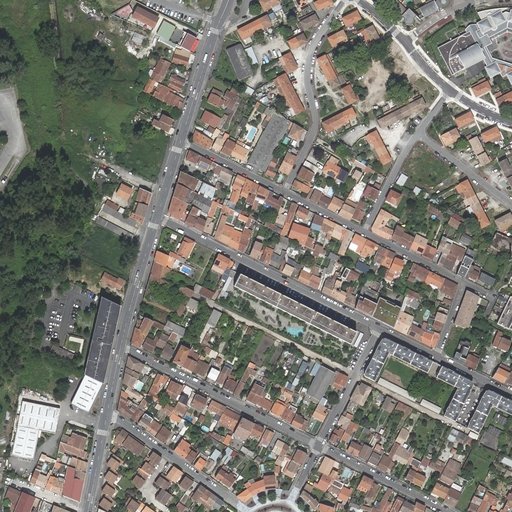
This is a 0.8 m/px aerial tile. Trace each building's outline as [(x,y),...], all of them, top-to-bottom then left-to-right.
[(260,3),(263,9),(271,5),(267,0),(261,0),(259,1),(260,3)] [(305,0),(295,0),(293,1),(298,10),(300,8),(300,7),(305,4),(307,3),(305,0)] [(321,0),(314,0),(313,1),(314,3),(317,9),(318,11),(321,9),(325,7),(321,0)] [(385,4),(392,10),(391,11),(391,12),(391,13),(391,14),(392,15),(393,16),(394,15),(396,14),(399,18),(401,15),(404,18),(404,21),(405,23),(407,24),(408,24),(410,23),(411,23),(412,22),(412,20),(412,19),(412,18),(415,15),(411,12),(412,12),(408,8),(406,10),(395,0),(380,0),(380,1),(380,2),(381,4),(382,5),(383,5),(384,4),(385,4)] [(437,8),(432,0),(429,0),(425,2),(426,5),(423,6),(419,8),(420,10),(424,18),(424,17),(429,15),(431,14),(434,12),(438,10),(437,8)] [(115,12),(119,19),(131,11),(127,5),(115,12)] [(159,18),(137,7),(132,16),(154,28),(159,18)] [(455,76),(455,77),(466,71),(464,68),(483,58),(488,66),(485,68),(490,77),(499,72),(502,77),(507,75),(511,84),(511,83),(511,64),(493,58),(486,45),(489,43),(487,38),(506,27),(511,29),(511,11),(510,14),(506,12),(501,15),(500,12),(499,13),(496,8),(487,10),(482,11),(477,13),(481,21),(477,24),(480,29),(478,30),(475,32),(475,30),(474,31),(473,32),(472,33),(470,33),(470,34),(467,36),(465,37),(464,37),(464,36),(463,36),(463,37),(463,36),(462,36),(461,36),(460,37),(459,37),(459,38),(458,38),(458,39),(457,39),(457,40),(457,41),(456,41),(456,42),(455,42),(455,43),(454,43),(454,44),(453,45),(453,46),(452,46),(452,47),(452,48),(451,48),(451,49),(451,50),(450,51),(450,52),(450,53),(450,54),(450,55),(449,55),(449,56),(449,57),(449,58),(449,59),(449,60),(449,61),(449,62),(450,63),(450,64),(450,65),(450,66),(450,67),(451,67),(451,68),(451,69),(452,70),(455,76)] [(353,22),(360,19),(357,13),(356,11),(353,13),(349,15),(353,22)] [(306,17),(307,19),(311,26),(315,24),(319,23),(318,21),(315,15),(313,13),(306,17)] [(263,27),(270,23),(266,15),(259,19),(263,27)] [(354,25),(353,22),(349,15),(345,16),(342,18),(343,20),(346,26),(347,28),(354,25)] [(256,30),(263,27),(259,19),(255,21),(252,23),(253,24),(256,30)] [(307,19),(300,22),(303,28),(304,30),(308,28),(311,26),(307,19)] [(168,41),(175,27),(163,21),(156,34),(160,36),(165,39),(168,41)] [(253,24),(252,23),(248,24),(245,26),(249,34),(256,30),(253,24)] [(466,33),(467,36),(470,34),(470,33),(472,33),(473,32),(474,31),(475,30),(475,32),(478,30),(475,25),(465,30),(466,33)] [(249,34),(245,26),(241,28),(237,30),(238,32),(241,38),(249,34)] [(367,38),(368,37),(376,33),(372,26),(361,32),(365,39),(366,39),(367,38)] [(339,42),(346,38),(343,32),(342,30),(339,32),(335,34),(339,42)] [(376,33),(368,37),(367,38),(366,39),(365,39),(369,46),(380,41),(376,33)] [(467,36),(466,33),(437,47),(453,77),(455,76),(452,70),(451,69),(451,68),(451,67),(450,67),(450,66),(450,65),(450,64),(450,63),(449,62),(449,61),(449,60),(449,59),(449,58),(449,57),(449,56),(449,55),(450,55),(450,54),(450,53),(450,52),(450,51),(451,50),(451,49),(451,48),(452,48),(452,47),(452,46),(453,46),(453,45),(454,44),(454,43),(455,43),(455,42),(456,42),(456,41),(457,41),(457,40),(457,39),(458,39),(458,38),(459,38),(459,37),(460,37),(461,36),(462,36),(463,36),(463,37),(463,36),(464,36),(464,37),(465,37),(467,36)] [(187,34),(180,47),(183,48),(189,52),(196,38),(187,34)] [(295,38),(299,46),(303,44),(307,42),(306,40),(303,34),(299,36),(297,34),(294,35),(295,38)] [(339,42),(335,34),(331,36),(327,38),(328,39),(331,45),(339,42)] [(295,48),(299,46),(295,38),(288,42),(291,48),(292,49),(295,48)] [(253,73),(242,45),(241,44),(240,44),(239,44),(227,49),(226,50),(226,51),(237,79),(239,80),(240,80),(252,76),(252,75),(253,74),(253,73)] [(245,49),(252,67),(258,64),(251,47),(245,49)] [(189,52),(183,48),(182,51),(176,50),(172,62),(186,67),(190,54),(191,52),(189,52)] [(395,73),(406,69),(398,52),(388,57),(395,73)] [(282,57),(279,58),(283,66),(286,64),(294,60),(292,57),(290,53),(288,54),(282,57)] [(320,67),(328,63),(330,62),(327,54),(324,56),(318,59),(317,60),(318,63),(320,67)] [(162,59),(160,58),(153,72),(161,75),(166,65),(168,66),(170,68),(172,64),(162,59)] [(294,60),(286,64),(283,66),(287,73),(289,72),(296,68),(297,68),(296,64),(294,60)] [(332,70),(334,69),(330,62),(328,63),(320,67),(322,71),(324,74),(326,73),(332,70)] [(326,73),(324,74),(326,78),(328,81),(336,77),(332,70),(326,73)] [(161,75),(153,72),(152,73),(151,76),(149,79),(155,81),(157,83),(158,81),(160,77),(161,75)] [(413,94),(424,90),(418,73),(407,77),(413,94)] [(289,81),(287,78),(285,74),(283,75),(277,78),(275,79),(274,80),(277,87),(278,87),(279,86),(281,85),(289,81)] [(171,80),(182,86),(184,81),(172,75),(169,80),(171,80)] [(336,77),(328,81),(330,85),(332,89),(333,88),(339,85),(343,83),(339,76),(338,76),(336,77)] [(155,81),(149,79),(144,89),(143,91),(149,94),(153,85),(155,81)] [(171,81),(168,86),(180,91),(182,87),(171,81)] [(291,89),(292,88),(291,85),(289,81),(281,85),(285,92),(291,89)] [(479,85),(483,93),(487,91),(490,89),(489,88),(486,81),(486,82),(483,83),(479,85)] [(157,98),(164,101),(169,92),(170,89),(166,87),(163,85),(162,89),(160,88),(158,91),(157,90),(156,92),(155,91),(152,96),(157,98)] [(250,96),(254,91),(244,85),(241,91),(250,96)] [(353,93),(349,86),(349,85),(343,89),(341,89),(343,93),(345,97),(353,93)] [(479,85),(472,89),(475,95),(475,97),(479,95),(483,93),(479,85)] [(288,100),(296,96),(294,92),(292,88),(291,89),(285,92),(281,94),(285,101),(286,101),(288,100)] [(211,94),(207,102),(215,106),(219,108),(221,103),(223,104),(225,101),(219,98),(222,93),(213,89),(211,94)] [(230,101),(227,107),(231,109),(238,97),(236,96),(229,92),(227,91),(225,96),(228,98),(227,99),(230,101)] [(175,107),(180,109),(183,103),(182,103),(178,101),(179,97),(174,95),(169,92),(164,101),(169,104),(175,107)] [(356,100),(359,99),(355,92),(353,93),(345,97),(347,100),(349,104),(350,103),(356,100)] [(503,96),(507,104),(510,102),(511,100),(511,95),(510,92),(503,96)] [(298,104),(300,103),(298,100),(296,96),(288,100),(292,107),(298,104)] [(503,96),(496,100),(499,106),(500,107),(503,105),(507,104),(503,96)] [(414,102),(418,110),(425,106),(425,104),(421,98),(414,102)] [(410,112),(411,114),(414,112),(418,110),(414,102),(413,100),(406,104),(407,106),(410,112)] [(296,114),(304,110),(302,107),(300,103),(298,104),(292,107),(296,114)] [(400,110),(403,117),(407,115),(411,114),(410,112),(407,106),(406,104),(405,103),(398,107),(399,108),(400,110)] [(348,110),(344,112),(348,119),(355,116),(352,110),(351,108),(348,110)] [(395,119),(396,121),(400,119),(403,117),(400,110),(392,113),(395,119)] [(218,118),(205,111),(201,120),(214,127),(215,126),(217,127),(220,121),(221,119),(218,118)] [(274,112),(273,114),(290,124),(291,122),(274,112)] [(348,119),(344,112),(340,114),(337,115),(338,117),(340,123),(348,119)] [(467,126),(474,122),(473,120),(470,114),(469,112),(466,114),(462,116),(466,123),(467,126)] [(385,117),(389,125),(393,123),(396,121),(395,119),(392,113),(385,117)] [(265,128),(247,163),(265,172),(269,165),(272,158),(274,154),(279,144),(290,124),(273,114),(271,118),(269,121),(265,128)] [(170,126),(173,120),(163,115),(159,121),(170,126)] [(243,128),(249,117),(248,116),(248,117),(245,115),(239,126),(243,128)] [(338,117),(337,115),(333,117),(329,119),(333,127),(340,123),(338,117)] [(466,123),(462,116),(458,118),(455,120),(455,121),(458,127),(466,123)] [(385,117),(378,121),(381,127),(382,128),(385,127),(389,125),(385,117)] [(168,129),(169,127),(170,126),(159,121),(156,120),(155,119),(152,124),(156,127),(166,131),(167,132),(168,129)] [(333,127),(329,119),(326,121),(322,123),(323,124),(326,131),(326,130),(327,133),(334,129),(333,127)] [(285,136),(297,142),(303,129),(292,123),(285,136)] [(494,141),(501,138),(499,135),(496,128),(495,127),(492,129),(488,131),(492,138),(493,138),(494,141)] [(217,137),(221,131),(216,129),(214,132),(213,134),(210,133),(208,135),(214,138),(215,136),(217,137)] [(452,140),(459,136),(456,130),(455,129),(451,130),(448,132),(452,140)] [(195,131),(192,140),(206,148),(207,146),(209,147),(212,141),(210,140),(195,131)] [(372,142),(380,138),(378,135),(376,131),(374,132),(368,135),(372,142)] [(492,138),(488,131),(484,133),(481,134),(482,136),(485,142),(487,145),(493,142),(492,138)] [(444,144),(452,140),(448,132),(444,134),(440,136),(441,138),(444,144)] [(476,136),(469,140),(472,147),(474,146),(476,152),(483,149),(476,136)] [(217,138),(212,148),(220,152),(226,141),(222,139),(221,141),(217,138)] [(382,147),(383,146),(381,142),(380,138),(372,142),(376,150),(382,147)] [(226,141),(220,152),(229,157),(230,154),(236,144),(227,140),(226,141)] [(237,141),(236,144),(230,154),(235,157),(237,158),(243,161),(248,151),(242,148),(238,146),(240,142),(237,141)] [(347,154),(351,148),(338,141),(334,147),(347,154)] [(376,150),(379,157),(387,153),(385,149),(383,146),(382,147),(376,150)] [(296,157),(298,153),(289,149),(287,153),(296,157)] [(483,149),(476,152),(480,158),(478,159),(482,166),(489,162),(483,149)] [(199,155),(189,150),(186,160),(191,162),(206,169),(208,170),(211,165),(212,162),(199,155)] [(347,154),(347,155),(353,159),(355,160),(357,159),(354,151),(347,154)] [(284,172),(287,174),(296,157),(287,153),(286,155),(279,170),(284,172)] [(383,164),(386,162),(389,161),(391,160),(389,157),(387,153),(379,157),(383,164)] [(273,158),(272,158),(269,165),(270,166),(266,174),(273,177),(275,173),(272,171),(277,160),(273,158)] [(328,161),(322,171),(342,182),(346,176),(339,172),(341,169),(333,164),(335,160),(330,158),(328,162),(328,161)] [(353,159),(352,161),(365,168),(366,166),(365,166),(355,160),(353,159)] [(407,175),(424,169),(420,159),(403,165),(407,175)] [(505,159),(498,162),(502,170),(503,169),(506,175),(511,172),(505,159)] [(430,163),(436,180),(447,176),(441,160),(430,163)] [(318,168),(305,161),(302,167),(303,167),(313,174),(315,175),(318,168)] [(365,168),(352,161),(354,162),(353,163),(362,168),(360,172),(356,170),(351,179),(356,182),(361,173),(362,173),(365,168)] [(217,182),(218,179),(222,167),(212,162),(211,165),(216,167),(214,174),(211,180),(217,183),(217,182)] [(230,182),(233,172),(222,167),(218,179),(227,183),(227,184),(229,185),(230,182)] [(301,172),(300,171),(297,177),(309,182),(313,174),(303,167),(301,172)] [(180,171),(177,184),(193,191),(198,180),(180,171)] [(402,173),(396,183),(402,187),(407,177),(402,173)] [(242,188),(246,179),(237,174),(234,181),(238,184),(236,188),(233,196),(239,198),(242,189),(242,188)] [(256,195),(259,186),(252,182),(246,179),(242,188),(242,189),(239,198),(240,198),(242,195),(246,198),(249,192),(251,192),(248,198),(247,201),(250,202),(252,198),(251,198),(253,194),(256,195)] [(463,191),(471,187),(469,184),(467,180),(465,181),(459,184),(455,186),(459,193),(463,191)] [(295,181),(293,186),(307,193),(311,184),(308,183),(307,184),(304,183),(303,185),(295,181)] [(197,193),(190,205),(201,211),(208,214),(212,201),(215,188),(202,183),(197,193)] [(125,186),(122,184),(116,195),(126,201),(132,190),(128,188),(127,188),(125,187),(125,186)] [(175,190),(173,196),(187,204),(188,204),(190,205),(197,193),(193,191),(177,184),(175,190)] [(269,191),(259,186),(256,195),(265,199),(269,191)] [(371,188),(367,186),(363,195),(367,197),(374,201),(379,192),(378,191),(372,188),(371,188)] [(418,196),(421,190),(415,187),(412,192),(418,196)] [(473,195),(474,195),(473,191),(471,187),(463,191),(467,199),(473,195)] [(136,199),(130,218),(131,218),(132,219),(134,220),(137,222),(139,223),(142,224),(143,221),(144,217),(148,206),(152,193),(146,192),(140,188),(138,192),(136,199)] [(311,189),(306,198),(317,203),(321,194),(311,189)] [(401,196),(390,190),(387,198),(388,198),(387,201),(396,206),(401,196)] [(280,207),(283,198),(280,196),(278,200),(271,197),(273,193),(269,191),(265,199),(265,201),(264,201),(280,209),(280,207)] [(321,194),(317,203),(327,209),(332,199),(321,194)] [(470,206),(478,202),(476,198),(474,195),(473,195),(467,199),(463,200),(467,207),(470,206)] [(179,220),(184,223),(190,212),(186,210),(188,204),(187,204),(173,196),(168,212),(170,216),(179,220)] [(239,199),(239,198),(233,196),(231,202),(237,204),(238,200),(239,199)] [(332,199),(327,209),(335,212),(336,208),(337,207),(341,208),(345,202),(334,196),(332,199)] [(107,201),(105,205),(108,206),(109,207),(110,208),(113,209),(115,210),(116,211),(118,207),(107,201)] [(216,205),(222,207),(223,205),(218,203),(217,203),(216,202),(214,201),(212,201),(208,214),(207,216),(212,218),(216,205)] [(340,210),(338,214),(341,216),(350,220),(356,207),(345,201),(345,202),(341,209),(340,210)] [(360,201),(352,218),(359,222),(363,213),(361,212),(363,208),(365,203),(360,201)] [(292,219),(297,205),(292,202),(283,228),(287,229),(291,219),(292,219)] [(480,210),(482,209),(480,205),(478,202),(470,206),(471,207),(467,208),(469,212),(472,210),(474,213),(480,210)] [(440,210),(429,204),(428,206),(439,212),(440,210)] [(225,210),(229,212),(230,209),(230,208),(228,208),(223,205),(222,207),(220,212),(224,213),(225,210)] [(184,223),(193,228),(198,217),(200,212),(201,211),(198,209),(192,206),(190,212),(184,223)] [(305,219),(309,211),(300,206),(296,215),(305,219)] [(439,212),(428,206),(427,209),(438,215),(439,212)] [(390,214),(381,209),(371,229),(373,232),(374,233),(379,235),(390,240),(390,241),(391,238),(394,231),(384,226),(390,214)] [(478,220),(485,216),(483,213),(482,209),(480,210),(474,213),(478,220)] [(508,228),(511,225),(511,218),(510,215),(509,213),(506,215),(502,217),(506,225),(507,227),(508,228)] [(214,238),(219,240),(223,227),(225,224),(228,214),(226,214),(225,217),(222,216),(214,238)] [(238,217),(247,222),(248,218),(240,214),(239,214),(238,217)] [(286,216),(278,214),(274,224),(282,226),(286,216)] [(321,228),(324,218),(315,214),(312,221),(311,225),(310,226),(320,230),(321,228)] [(487,225),(489,224),(487,220),(485,216),(478,220),(482,228),(487,225)] [(193,228),(202,232),(206,221),(198,217),(193,228)] [(506,225),(502,217),(498,219),(494,221),(495,222),(498,228),(499,230),(501,231),(507,227),(506,225)] [(208,218),(204,231),(210,233),(213,223),(211,222),(212,219),(208,218)] [(237,249),(243,253),(245,247),(246,248),(251,234),(252,231),(247,229),(251,219),(248,218),(247,222),(244,228),(242,234),(241,236),(241,237),(240,240),(237,249)] [(335,224),(324,218),(321,228),(320,230),(319,231),(323,233),(324,232),(327,233),(327,235),(326,238),(330,239),(331,235),(335,224)] [(459,226),(449,221),(447,224),(458,230),(459,226)] [(298,243),(302,245),(304,246),(305,243),(309,231),(310,229),(293,223),(288,237),(299,241),(298,243)] [(219,240),(228,245),(231,236),(232,235),(232,234),(233,231),(234,230),(234,228),(225,224),(223,227),(219,240)] [(342,244),(346,229),(343,228),(335,224),(331,235),(340,240),(339,242),(342,244)] [(394,231),(391,238),(399,242),(403,233),(404,230),(396,226),(394,231)] [(228,245),(237,249),(240,240),(241,237),(241,236),(242,234),(234,230),(233,231),(232,234),(232,235),(231,236),(228,245)] [(351,238),(353,233),(347,230),(338,253),(343,255),(350,238),(351,238)] [(403,233),(399,242),(410,248),(414,239),(403,233)] [(490,248),(493,249),(505,254),(511,257),(511,239),(510,238),(502,235),(497,233),(496,233),(495,234),(490,246),(490,248)] [(277,240),(289,245),(291,239),(287,237),(280,235),(280,234),(277,240)] [(362,249),(367,240),(355,234),(351,242),(358,246),(356,251),(361,253),(362,249)] [(416,235),(414,239),(410,248),(422,254),(426,245),(427,241),(427,240),(416,235)] [(471,240),(467,238),(462,236),(460,239),(465,241),(464,243),(469,246),(471,241),(471,240)] [(184,251),(190,240),(185,237),(181,245),(180,244),(179,244),(178,246),(179,246),(180,247),(177,253),(182,256),(184,251)] [(442,254),(437,264),(442,267),(447,254),(449,250),(451,246),(445,243),(446,240),(441,238),(440,241),(440,242),(439,244),(439,245),(437,249),(443,252),(442,254)] [(195,242),(190,240),(184,251),(182,256),(187,258),(195,242)] [(377,251),(379,246),(376,244),(367,240),(362,249),(361,253),(360,254),(366,257),(368,252),(371,254),(374,249),(377,251)] [(262,246),(254,242),(249,255),(256,259),(262,246)] [(313,250),(320,253),(321,253),(322,254),(323,250),(322,250),(323,248),(315,244),(314,246),(313,250)] [(447,254),(442,267),(451,272),(456,259),(460,261),(465,250),(451,244),(451,246),(449,250),(447,254)] [(422,254),(422,255),(431,259),(434,252),(430,250),(431,248),(430,247),(426,245),(422,254)] [(390,266),(395,254),(379,246),(377,251),(375,255),(383,259),(382,262),(390,266)] [(263,263),(268,265),(270,259),(272,253),(274,250),(271,249),(270,251),(267,250),(268,248),(266,247),(265,250),(263,256),(262,255),(260,261),(263,263)] [(467,249),(467,248),(464,255),(462,262),(469,266),(476,253),(472,251),(467,249)] [(166,255),(157,251),(154,261),(170,269),(172,266),(166,263),(166,264),(164,262),(164,260),(167,261),(168,255),(166,255)] [(170,252),(168,255),(180,261),(181,258),(181,257),(170,252)] [(330,259),(334,261),(335,261),(337,256),(330,252),(328,257),(330,259)] [(281,265),(282,263),(283,261),(284,259),(272,253),(270,259),(281,265)] [(218,254),(214,263),(211,268),(223,274),(225,271),(225,269),(230,260),(218,254)] [(389,268),(390,266),(382,262),(383,259),(375,255),(373,260),(389,268)] [(399,260),(394,258),(390,268),(386,278),(391,281),(395,270),(399,272),(403,263),(403,262),(399,260)] [(330,259),(325,274),(329,275),(329,273),(331,273),(334,266),(332,265),(334,261),(330,259)] [(223,274),(228,276),(228,275),(231,270),(229,270),(233,262),(230,260),(225,269),(225,271),(223,274)] [(167,282),(170,269),(154,261),(143,300),(174,314),(175,310),(151,299),(156,285),(157,286),(168,290),(170,284),(167,282)] [(361,272),(367,274),(370,267),(358,262),(355,268),(361,272)] [(282,272),(290,276),(293,268),(282,263),(281,265),(279,271),(282,272)] [(424,284),(429,272),(417,265),(413,263),(410,271),(411,272),(408,280),(413,282),(415,278),(416,276),(424,280),(423,282),(423,283),(424,284)] [(472,270),(468,277),(475,281),(479,273),(481,268),(475,265),(474,266),(471,264),(469,268),(472,270)] [(299,280),(308,284),(310,279),(312,275),(315,267),(314,266),(310,265),(309,268),(303,266),(302,270),(298,279),(299,280)] [(460,265),(456,274),(463,278),(468,269),(460,265)] [(342,266),(338,274),(345,278),(345,279),(349,282),(351,277),(356,280),(359,274),(342,266)] [(310,279),(308,284),(317,289),(321,279),(315,276),(316,272),(317,273),(319,268),(315,267),(312,275),(310,279)] [(399,272),(395,270),(391,281),(395,282),(399,272)] [(101,280),(102,281),(114,287),(116,285),(121,287),(124,282),(118,279),(105,272),(101,279),(101,280)] [(440,288),(444,279),(439,276),(438,275),(433,273),(429,272),(424,284),(427,285),(426,286),(428,287),(429,284),(429,283),(440,288)] [(321,292),(330,296),(334,285),(335,281),(336,280),(338,274),(335,273),(333,280),(332,280),(328,278),(326,281),(326,280),(321,292)] [(481,273),(478,279),(492,286),(495,279),(481,273)] [(356,332),(240,274),(234,286),(350,344),(356,332)] [(355,308),(371,316),(379,297),(380,294),(367,288),(371,279),(366,277),(363,286),(359,296),(355,308)] [(453,297),(457,286),(444,279),(439,290),(453,297)] [(337,300),(343,303),(345,297),(346,293),(340,290),(336,288),(339,281),(336,280),(335,281),(334,285),(330,296),(334,298),(337,300)] [(192,290),(199,293),(202,287),(196,284),(192,290)] [(186,305),(190,298),(193,291),(187,288),(181,285),(177,291),(183,294),(175,308),(178,309),(175,316),(179,318),(180,317),(184,310),(186,305)] [(199,293),(198,294),(210,300),(213,293),(202,287),(199,293)] [(405,296),(418,302),(419,298),(420,295),(407,289),(404,296),(405,296)] [(476,304),(479,297),(466,290),(454,324),(464,328),(465,328),(466,327),(468,327),(470,320),(473,313),(476,304)] [(501,292),(498,299),(507,304),(510,297),(506,294),(503,299),(500,297),(502,293),(501,292)] [(343,303),(355,308),(359,296),(357,294),(356,297),(351,295),(347,293),(345,297),(343,303)] [(406,303),(417,309),(419,303),(418,302),(405,296),(401,308),(400,310),(403,311),(406,303)] [(99,306),(85,375),(103,383),(107,363),(116,324),(118,314),(120,306),(101,297),(99,306)] [(371,316),(394,328),(400,312),(400,310),(401,308),(379,297),(371,316)] [(500,317),(497,324),(508,329),(511,320),(511,297),(510,297),(507,304),(504,310),(502,313),(500,317)] [(198,312),(202,304),(190,298),(186,305),(198,312)] [(437,312),(435,320),(444,323),(446,315),(448,310),(439,307),(437,312)] [(222,314),(213,309),(207,322),(215,327),(222,314)] [(394,328),(407,335),(410,325),(413,318),(400,312),(394,328)] [(152,325),(153,322),(145,318),(141,326),(136,323),(135,328),(139,330),(142,331),(141,333),(146,336),(152,325)] [(165,326),(164,326),(154,320),(153,322),(152,325),(163,330),(163,329),(165,326)] [(178,335),(184,338),(185,337),(186,336),(188,330),(181,327),(168,320),(165,326),(169,328),(173,330),(169,338),(167,342),(172,345),(178,335)] [(444,323),(435,320),(432,327),(441,330),(444,323)] [(416,339),(420,341),(424,331),(410,325),(407,335),(416,339)] [(140,348),(146,336),(141,333),(142,331),(139,330),(135,328),(131,344),(140,348)] [(424,331),(420,341),(432,347),(435,347),(439,334),(434,332),(433,335),(424,331)] [(502,334),(503,333),(498,331),(492,346),(497,347),(500,339),(501,338),(502,335),(502,334)] [(158,341),(156,344),(164,348),(166,344),(167,342),(169,338),(162,334),(158,341)] [(500,339),(497,347),(507,351),(509,345),(511,342),(508,340),(509,338),(502,335),(501,338),(500,339)] [(158,341),(159,338),(158,337),(158,338),(157,338),(156,339),(156,340),(155,342),(147,338),(143,347),(152,352),(156,344),(158,341)] [(365,372),(364,374),(365,377),(374,381),(376,376),(377,376),(378,373),(378,372),(388,353),(392,354),(392,355),(427,372),(428,370),(432,362),(426,359),(426,358),(421,356),(409,350),(403,347),(388,340),(384,338),(382,339),(381,341),(380,341),(378,345),(376,350),(368,367),(367,366),(365,371),(365,372)] [(471,342),(465,339),(464,342),(460,340),(453,358),(464,364),(466,359),(460,356),(461,354),(465,356),(469,347),(465,346),(466,343),(470,345),(471,342)] [(167,345),(166,344),(164,348),(160,356),(169,360),(174,351),(166,347),(167,345)] [(74,355),(53,345),(49,352),(70,362),(74,355)] [(181,345),(172,362),(182,366),(187,357),(189,352),(190,350),(181,345)] [(464,364),(475,369),(479,360),(468,354),(466,359),(464,364)] [(201,355),(199,360),(193,371),(204,376),(209,366),(203,363),(205,360),(203,358),(204,356),(201,355)] [(126,368),(125,372),(136,378),(137,379),(139,374),(144,364),(128,356),(126,368)] [(196,362),(187,357),(182,366),(184,368),(186,369),(187,369),(188,370),(191,371),(196,362)] [(511,369),(501,364),(498,368),(492,377),(503,383),(511,371),(511,369)] [(335,372),(321,365),(307,394),(320,401),(322,397),(330,382),(335,372)] [(221,373),(216,382),(221,384),(226,375),(229,376),(229,375),(232,370),(224,366),(220,372),(221,373)] [(446,410),(443,416),(454,421),(457,417),(459,412),(467,395),(468,395),(470,391),(470,390),(472,387),(471,387),(472,384),(471,382),(468,380),(453,372),(448,369),(447,369),(441,366),(437,375),(436,377),(454,386),(458,388),(448,407),(447,407),(446,410)] [(212,368),(207,377),(215,381),(220,372),(216,370),(212,368)] [(258,374),(246,368),(245,371),(250,373),(256,376),(258,374)] [(245,371),(240,382),(244,384),(250,373),(245,371)] [(348,377),(343,374),(335,371),(335,372),(330,382),(334,384),(333,385),(341,390),(348,377)] [(508,383),(511,384),(511,371),(503,383),(506,385),(508,383)] [(125,372),(123,383),(131,388),(136,378),(125,372)] [(162,376),(158,374),(147,397),(156,403),(156,402),(158,397),(159,397),(152,393),(155,389),(156,389),(162,376)] [(89,412),(103,383),(85,375),(71,404),(89,412)] [(235,377),(229,375),(229,376),(223,387),(227,389),(228,390),(230,391),(232,392),(237,383),(236,383),(234,381),(233,381),(234,380),(235,377)] [(380,378),(379,379),(416,397),(417,396),(380,378)] [(379,379),(377,383),(414,401),(416,397),(379,379)] [(171,395),(177,384),(171,381),(165,393),(171,396),(171,395)] [(445,387),(434,381),(426,398),(437,403),(445,387)] [(244,384),(240,382),(233,394),(238,396),(244,384)] [(262,394),(265,387),(256,382),(252,389),(251,391),(247,400),(255,404),(261,394),(262,394)] [(367,386),(359,382),(357,385),(350,399),(342,415),(350,420),(359,404),(359,403),(362,405),(371,388),(367,386)] [(183,387),(177,384),(171,395),(175,397),(176,394),(178,395),(183,387)] [(128,387),(125,391),(141,401),(143,396),(128,387)] [(293,393),(281,387),(280,391),(283,393),(291,397),(292,395),(293,393)] [(469,423),(467,427),(478,433),(480,428),(481,428),(483,423),(482,423),(492,405),(495,407),(511,415),(511,401),(507,399),(492,392),(488,390),(485,391),(484,393),(482,397),(479,401),(480,402),(471,418),(469,423)] [(207,400),(192,392),(187,402),(186,405),(189,406),(190,407),(191,406),(192,404),(200,408),(199,410),(201,411),(207,400)] [(288,403),(291,397),(283,393),(282,396),(287,398),(284,404),(287,405),(288,403)] [(262,394),(257,404),(269,410),(272,404),(270,403),(271,402),(263,398),(264,396),(262,394)] [(307,394),(305,397),(311,400),(318,404),(320,401),(307,394)] [(121,395),(120,395),(119,403),(117,411),(129,419),(131,417),(138,406),(137,405),(125,398),(121,395)] [(392,399),(387,396),(381,408),(386,410),(392,399)] [(138,406),(131,417),(138,422),(146,411),(141,407),(143,404),(144,405),(149,399),(145,397),(140,404),(138,406)] [(162,399),(158,397),(156,402),(165,407),(167,403),(161,400),(162,399)] [(172,413),(183,419),(189,406),(186,405),(187,402),(179,398),(175,406),(173,409),(172,412),(172,413)] [(422,399),(422,400),(440,409),(441,408),(422,399)] [(225,408),(225,407),(212,400),(207,409),(212,411),(213,412),(214,412),(218,414),(221,416),(225,408)] [(281,417),(287,405),(284,404),(277,400),(270,412),(281,417)] [(422,400),(420,404),(438,413),(440,409),(422,400)] [(39,430),(42,431),(55,433),(60,409),(23,401),(12,455),(33,460),(38,437),(39,430)] [(290,404),(288,403),(287,405),(281,417),(291,422),(296,413),(288,409),(289,406),(290,404)] [(322,406),(318,404),(312,416),(322,421),(326,414),(322,413),(324,410),(321,409),(322,406)] [(402,404),(399,411),(404,414),(407,407),(402,404)] [(161,406),(159,410),(170,416),(172,413),(164,408),(161,406)] [(409,414),(412,409),(407,406),(407,407),(403,414),(407,415),(408,414),(409,414)] [(237,415),(225,408),(221,416),(220,418),(218,422),(229,427),(228,428),(231,427),(237,415)] [(138,423),(146,429),(152,420),(153,419),(145,413),(138,423)] [(510,421),(496,413),(493,419),(507,427),(510,421)] [(301,416),(296,414),(290,425),(300,429),(303,431),(308,422),(304,420),(302,419),(301,419),(300,418),(301,417),(301,416)] [(345,430),(350,420),(342,415),(338,422),(344,425),(342,429),(345,430)] [(253,423),(242,418),(234,434),(245,440),(246,437),(249,432),(253,423)] [(152,420),(146,429),(155,435),(161,426),(152,420)] [(349,436),(350,433),(352,430),(353,428),(356,430),(358,426),(350,422),(341,439),(346,441),(349,436)] [(264,428),(253,423),(249,432),(246,437),(249,438),(251,433),(259,437),(264,428)] [(501,439),(504,433),(490,425),(487,431),(501,439)] [(155,437),(163,443),(169,435),(165,433),(166,431),(165,430),(165,429),(166,428),(163,426),(155,437)] [(408,431),(402,428),(395,441),(402,445),(406,437),(408,433),(408,431)] [(458,432),(452,428),(447,438),(453,441),(455,438),(458,432)] [(335,429),(330,440),(335,442),(338,437),(341,438),(341,437),(344,432),(339,429),(338,431),(335,429)] [(262,438),(262,437),(258,445),(261,446),(261,445),(262,442),(264,443),(264,444),(267,445),(273,433),(267,430),(262,438)] [(484,431),(482,435),(479,442),(495,450),(501,439),(484,431)] [(70,437),(63,434),(60,441),(67,444),(70,445),(72,446),(83,450),(87,438),(73,432),(71,437),(70,437)] [(224,438),(213,432),(212,434),(211,436),(222,441),(224,438)] [(470,445),(473,439),(466,435),(458,432),(455,438),(463,441),(470,445)] [(133,437),(129,434),(122,444),(130,450),(136,442),(131,438),(133,437)] [(208,441),(217,447),(220,443),(211,437),(210,439),(208,441)] [(173,451),(182,457),(188,448),(190,445),(182,439),(173,451)] [(136,442),(130,450),(138,456),(144,447),(139,444),(141,443),(137,440),(136,442)] [(279,454),(284,444),(277,440),(274,446),(277,447),(275,452),(279,454)] [(357,456),(361,447),(357,445),(356,444),(357,443),(357,442),(353,440),(352,442),(347,451),(357,456)] [(77,455),(83,458),(86,451),(83,450),(72,446),(70,445),(67,444),(60,441),(58,452),(63,454),(65,449),(78,454),(77,455)] [(399,445),(395,443),(393,447),(392,447),(388,455),(389,455),(388,457),(392,459),(393,457),(399,445)] [(279,454),(283,456),(283,454),(284,455),(285,454),(286,452),(286,451),(287,450),(287,449),(289,446),(284,444),(279,454)] [(370,457),(369,460),(372,462),(374,463),(375,463),(376,464),(380,457),(375,454),(377,452),(377,451),(378,452),(381,446),(377,444),(370,457)] [(182,457),(185,459),(191,450),(193,448),(190,445),(188,448),(182,457)] [(363,458),(368,447),(364,445),(358,456),(363,458)] [(402,446),(399,445),(393,457),(406,464),(407,463),(409,457),(412,451),(410,450),(409,451),(401,447),(402,446)] [(372,449),(368,447),(363,458),(367,460),(372,449)] [(185,459),(190,463),(197,454),(196,454),(199,450),(197,449),(196,450),(193,448),(191,450),(185,459)] [(230,454),(237,458),(239,454),(230,448),(229,450),(228,450),(221,460),(226,463),(231,457),(229,455),(230,454)] [(299,464),(302,465),(304,460),(307,454),(297,449),(293,458),(291,457),(287,455),(286,457),(299,464)] [(200,453),(209,459),(210,457),(202,450),(200,453)] [(214,462),(220,453),(216,450),(209,459),(205,466),(209,469),(210,467),(211,466),(214,462)] [(162,458),(153,452),(148,459),(146,457),(144,460),(146,462),(148,464),(154,468),(162,458)] [(194,466),(201,470),(206,463),(209,459),(200,453),(192,464),(194,466)] [(107,464),(111,468),(115,470),(120,463),(118,462),(121,459),(114,455),(114,454),(107,464)] [(262,459),(254,454),(252,456),(261,462),(262,459)] [(295,474),(299,464),(286,457),(283,456),(279,454),(274,463),(280,466),(283,459),(291,462),(287,470),(295,474)] [(251,460),(259,465),(261,462),(252,456),(251,460)] [(391,461),(391,460),(383,456),(377,467),(385,471),(387,468),(391,461)] [(85,472),(87,462),(73,457),(69,466),(85,472)] [(325,457),(318,471),(323,474),(327,476),(335,461),(325,457)] [(405,479),(411,482),(421,462),(413,459),(409,457),(407,463),(410,464),(413,466),(411,470),(410,470),(405,479)] [(429,460),(423,457),(421,462),(411,482),(421,487),(426,478),(419,475),(420,473),(422,469),(425,470),(429,460)] [(451,485),(461,464),(450,458),(439,479),(451,485)] [(441,473),(444,468),(431,461),(429,466),(441,473)] [(146,462),(139,472),(140,473),(147,478),(154,468),(148,464),(146,462)] [(79,502),(85,472),(69,466),(67,466),(66,470),(64,480),(64,483),(62,495),(79,502)] [(171,469),(180,476),(182,472),(174,466),(171,469)] [(215,477),(220,481),(226,473),(228,470),(223,466),(220,469),(215,477)] [(35,470),(30,482),(35,484),(39,474),(40,472),(41,470),(36,468),(35,470)] [(104,478),(109,481),(112,484),(117,477),(119,474),(118,473),(115,470),(111,468),(104,478)] [(171,469),(166,476),(171,480),(175,482),(180,476),(171,469)] [(39,474),(35,484),(45,488),(49,478),(50,476),(51,473),(49,472),(48,475),(47,478),(39,474)] [(132,482),(136,485),(140,488),(147,478),(140,473),(138,476),(137,475),(132,482)] [(166,476),(162,473),(155,484),(162,489),(164,490),(171,480),(166,476)] [(226,473),(220,481),(229,488),(235,480),(232,477),(233,475),(230,473),(229,475),(226,473)] [(49,478),(45,488),(51,490),(54,481),(55,478),(55,477),(52,477),(52,474),(51,474),(50,476),(49,478)] [(328,485),(331,486),(332,484),(334,479),(330,477),(327,476),(323,474),(318,484),(315,482),(312,486),(313,487),(316,488),(321,491),(323,488),(326,489),(328,485)] [(180,483),(188,489),(193,482),(188,479),(189,478),(186,475),(180,483)] [(334,479),(332,484),(333,485),(330,489),(338,493),(343,484),(337,481),(339,476),(336,475),(334,479)] [(368,489),(369,490),(373,481),(363,475),(359,484),(368,489)] [(269,489),(275,489),(274,476),(263,477),(264,480),(265,490),(269,489)] [(51,490),(62,495),(64,483),(64,480),(55,478),(54,481),(51,490)] [(261,491),(265,490),(264,480),(263,480),(251,485),(251,483),(250,484),(252,486),(256,493),(261,491)] [(113,489),(116,486),(112,484),(109,481),(101,491),(106,495),(110,497),(115,490),(113,489)] [(244,485),(247,489),(252,495),(256,493),(252,486),(250,484),(248,482),(244,485)] [(378,486),(373,483),(367,496),(372,498),(378,486)] [(449,490),(436,483),(431,492),(444,499),(447,493),(449,490)] [(329,489),(328,490),(331,491),(338,494),(338,493),(330,489),(333,485),(332,484),(331,486),(329,489)] [(206,489),(200,485),(194,493),(193,492),(190,496),(197,502),(198,500),(199,499),(200,497),(206,489)] [(6,494),(18,499),(21,492),(9,487),(6,494)] [(338,503),(344,505),(345,505),(348,499),(347,499),(350,493),(351,493),(353,489),(351,488),(350,490),(349,491),(343,488),(338,497),(343,500),(342,502),(341,502),(342,501),(337,498),(336,500),(338,503)] [(381,511),(387,501),(392,490),(388,488),(382,499),(380,503),(377,509),(373,507),(372,508),(370,511),(381,511)] [(471,500),(470,503),(471,504),(468,511),(470,511),(475,511),(477,509),(478,509),(480,504),(486,492),(488,489),(485,488),(481,496),(481,497),(478,503),(471,500)] [(164,490),(162,489),(155,499),(163,505),(171,495),(164,490)] [(211,493),(206,489),(200,497),(199,499),(200,500),(201,498),(206,501),(211,493)] [(248,498),(252,495),(247,489),(237,496),(244,502),(248,498)] [(313,511),(314,511),(319,504),(314,499),(313,500),(311,497),(306,493),(305,492),(304,491),(303,490),(300,496),(303,498),(306,502),(310,506),(313,511)] [(28,511),(34,497),(23,492),(22,493),(14,511),(28,511)] [(496,497),(486,492),(480,504),(478,509),(477,511),(483,511),(488,503),(491,504),(493,500),(494,501),(495,497),(496,497)] [(217,497),(211,493),(206,501),(204,504),(203,505),(209,509),(210,508),(211,505),(215,508),(221,500),(217,497)] [(444,499),(443,502),(454,507),(458,499),(452,495),(447,493),(444,499)] [(106,495),(99,505),(107,511),(112,504),(111,503),(113,500),(110,497),(106,495)] [(399,503),(402,504),(404,500),(397,497),(390,511),(389,511),(393,511),(395,511),(399,503)] [(126,507),(132,511),(134,511),(137,508),(141,503),(138,501),(137,501),(136,503),(132,499),(129,498),(126,501),(127,502),(124,506),(126,507)] [(412,511),(415,506),(404,500),(402,504),(399,511),(400,511),(412,511)] [(511,504),(511,502),(508,500),(503,510),(502,511),(501,511),(505,511),(508,507),(510,508),(511,504)] [(381,511),(386,511),(391,503),(387,501),(381,511)] [(415,506),(412,511),(423,511),(425,507),(416,502),(415,506)] [(153,511),(141,503),(137,508),(142,511),(141,511),(153,511)] [(175,508),(174,508),(180,511),(189,511),(190,511),(183,506),(178,503),(175,508)]
